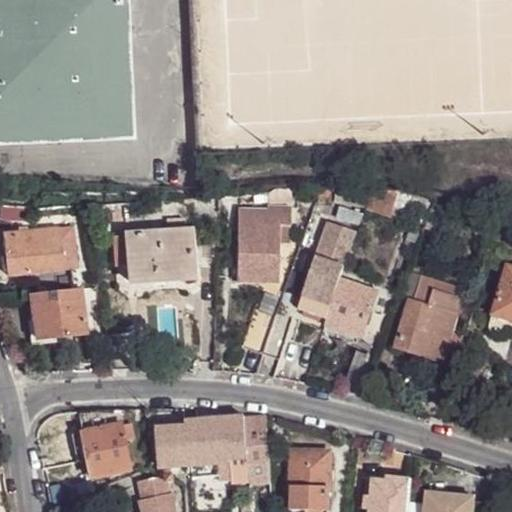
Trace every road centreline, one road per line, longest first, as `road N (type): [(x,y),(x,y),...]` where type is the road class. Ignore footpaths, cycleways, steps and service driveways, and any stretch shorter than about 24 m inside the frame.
road 1 (residential): [(10,400),(272,396),(511,465)]
road 2 (unknown): [(176,0),(177,147),(162,158),(0,162)]
